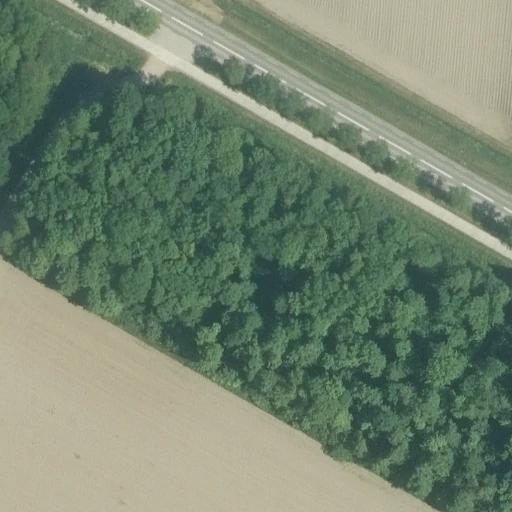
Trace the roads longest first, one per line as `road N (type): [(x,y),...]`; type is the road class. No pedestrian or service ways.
road 1 (primary): [(511,213),(139,0)]
road 2 (track): [(159,60),(58,125),(0,224)]
